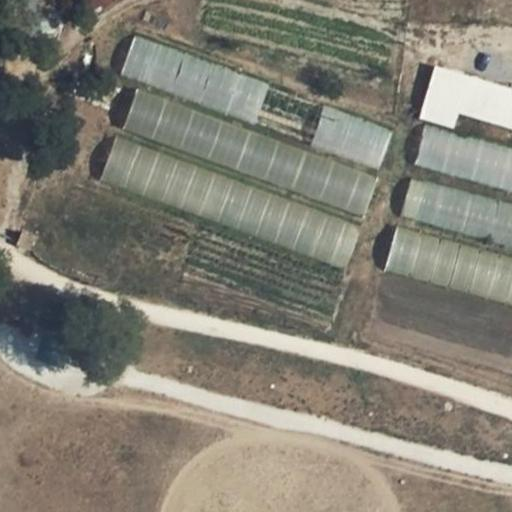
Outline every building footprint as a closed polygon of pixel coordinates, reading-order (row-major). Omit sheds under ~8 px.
[(135,33),(118,79),(378,178),(396,132),(135,33)] [(421,121),(455,127),(457,117),(511,126),(511,83),(430,70),(421,121)] [(376,179),(134,89),(120,125),(362,215),(376,179)] [(511,150),(424,127),(413,167),(511,194),(511,150)] [(358,222),(116,135),(100,178),(342,265),(358,222)] [(511,207),(407,181),(398,218),(511,247),(511,207)] [(511,256),(393,222),(383,267),(511,300),(511,256)] [(38,236),(23,229),(15,246),(29,253),(38,236)]
